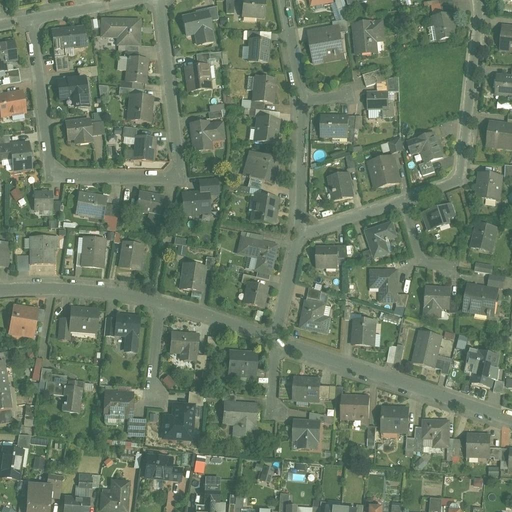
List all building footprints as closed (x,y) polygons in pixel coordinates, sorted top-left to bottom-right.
[(265,0),(243,0),(242,18),(264,19),(265,0)] [(341,0),(337,0),(335,1),(339,11),(344,9),(341,0)] [(453,3),(440,6),(442,17),(452,15),(456,15),(454,3),(453,3)] [(217,8),(207,10),(207,13),(208,13),(210,23),(218,21),(217,8)] [(207,13),(182,19),(186,36),(200,33),(202,46),(214,43),(211,31),(212,31),(210,23),(208,13),(207,13)] [(442,17),(432,19),(434,29),(437,28),(439,41),(436,41),(436,42),(456,39),(452,15),(442,17)] [(140,21),(102,20),(102,32),(108,32),(108,38),(119,38),(119,46),(125,46),(138,46),(140,46),(140,21)] [(348,21),(335,23),(336,30),(339,29),(340,34),(349,33),(348,21)] [(382,24),(374,25),(374,24),(354,26),(355,33),(356,33),(357,45),(356,45),(357,57),(377,55),(375,39),(383,39),(382,24)] [(511,28),(503,28),(500,52),(511,53),(511,28)] [(84,29),(52,33),(55,59),(65,58),(65,57),(64,49),(86,47),(84,29)] [(336,30),(309,35),(314,63),(315,63),(314,56),(329,53),(329,56),(335,55),(336,59),(338,58),(337,55),(343,54),(340,34),(339,29),(336,30)] [(260,33),(248,32),(247,41),(250,42),(250,41),(260,42),(260,33)] [(260,42),(250,41),(250,42),(249,63),(267,64),(269,42),(260,42)] [(14,44),(0,45),(0,70),(3,70),(2,64),(17,62),(14,44)] [(65,58),(55,59),(57,73),(69,71),(68,57),(65,57),(65,58)] [(137,59),(128,58),(128,59),(126,82),(132,83),(145,84),(148,60),(137,59)] [(208,66),(186,69),(189,94),(211,91),(210,80),(208,80),(206,67),(208,67),(208,66)] [(91,68),(78,70),(78,77),(92,76),(91,68)] [(19,71),(3,73),(4,81),(20,78),(19,71)] [(376,73),(363,77),(367,88),(379,84),(376,73)] [(511,78),(497,77),(496,92),(504,93),(504,96),(511,96),(511,78)] [(275,81),(248,78),(247,92),(254,92),(253,103),(263,104),(272,105),(275,81)] [(399,78),(388,82),(388,93),(400,93),(399,78)] [(85,79),(58,82),(60,101),(70,99),(70,97),(74,97),(75,109),(89,108),(85,79)] [(132,90),(120,89),(119,96),(131,97),(131,96),(133,96),(134,90),(132,90)] [(394,103),(389,103),(388,93),(368,94),(368,112),(384,111),(384,119),(395,119),(394,103)] [(3,97),(0,97),(0,107),(2,118),(25,114),(22,97),(10,99),(10,96),(3,97)] [(133,96),(131,96),(131,97),(130,106),(132,106),(131,121),(128,121),(151,124),(153,98),(133,96)] [(263,104),(253,103),(251,102),(250,110),(256,111),(263,112),(263,104)] [(263,112),(256,111),(255,119),(268,120),(269,113),(263,112)] [(221,112),(209,114),(210,121),(222,119),(221,112)] [(349,117),(321,117),(321,138),(333,138),(333,136),(348,136),(348,139),(349,131),(349,118),(349,117)] [(268,120),(258,120),(256,130),(258,130),(257,142),(255,142),(255,143),(276,146),(279,122),(268,120)] [(90,121),(66,124),(68,141),(76,140),(77,146),(92,144),(92,138),(93,138),(93,137),(91,125),(90,121)] [(103,123),(91,125),(93,137),(104,136),(103,123)] [(222,125),(208,126),(208,123),(190,125),(191,126),(193,144),(194,154),(210,152),(208,139),(223,137),(222,125)] [(511,126),(507,126),(490,124),(486,147),(511,150),(511,126)] [(138,130),(124,128),(123,138),(137,139),(137,137),(138,130)] [(443,159),(435,135),(408,144),(412,154),(418,151),(419,153),(422,152),(426,165),(443,159)] [(9,137),(0,137),(0,148),(1,148),(1,147),(10,146),(9,137)] [(156,139),(137,137),(137,139),(135,161),(154,163),(156,139)] [(401,139),(388,144),(391,155),(404,152),(401,139)] [(10,146),(1,147),(1,148),(2,159),(3,166),(13,165),(14,173),(32,171),(28,144),(10,146)] [(276,161),(251,154),(247,169),(252,170),(250,179),(272,186),(275,176),(272,175),(276,161)] [(353,157),(346,158),(349,171),(355,170),(353,157)] [(393,157),(369,163),(376,190),(400,184),(393,157)] [(502,177),(480,174),(477,200),(499,202),(502,177)] [(350,183),(348,175),(329,179),(331,187),(333,187),(334,192),(332,193),(332,195),(335,195),(336,202),(334,202),(353,199),(351,190),(353,190),(351,182),(350,183)] [(199,183),(199,195),(209,194),(209,198),(219,197),(218,182),(199,183)] [(250,189),(237,187),(236,195),(249,197),(250,189)] [(20,189),(12,193),(18,203),(26,198),(20,189)] [(52,203),(52,193),(34,194),(35,212),(53,211),(52,203)] [(107,198),(80,194),(76,215),(89,218),(90,215),(103,217),(103,220),(104,220),(107,198)] [(164,198),(139,194),(136,212),(159,217),(160,217),(161,212),(164,198)] [(182,196),(183,218),(210,216),(209,198),(209,194),(199,195),(182,196)] [(278,200),(256,196),(258,197),(256,213),(253,213),(252,223),(274,226),(278,200)] [(61,203),(52,203),(53,211),(53,216),(59,216),(61,203)] [(451,204),(444,207),(449,220),(456,218),(451,204)] [(120,207),(108,205),(106,217),(118,219),(120,207)] [(449,220),(444,207),(423,215),(429,233),(440,229),(440,227),(447,224),(446,221),(449,220)] [(168,213),(161,212),(160,217),(159,217),(158,224),(166,226),(168,213)] [(498,229),(477,224),(471,249),(486,252),(487,246),(493,247),(498,229)] [(392,225),(366,234),(372,251),(375,259),(388,254),(388,253),(384,254),(381,243),(396,238),(392,225)] [(262,243),(253,241),(252,242),(250,241),(251,235),(247,234),(246,240),(242,239),(239,255),(258,259),(255,272),(258,272),(270,275),(271,275),(277,247),(262,243)] [(264,237),(251,235),(250,241),(252,242),(253,241),(262,243),(264,237)] [(58,238),(31,239),(31,266),(54,266),(54,249),(58,249),(58,238)] [(105,241),(86,239),(84,255),(83,267),(103,269),(105,241)] [(188,241),(176,239),(175,245),(187,247),(188,241)] [(144,247),(124,244),(120,269),(139,272),(140,272),(137,271),(139,257),(142,258),(144,247)] [(346,247),(338,247),(338,250),(338,260),(346,260),(346,247)] [(338,250),(316,250),(317,269),(338,269),(338,260),(338,250)] [(372,251),(363,254),(367,266),(375,267),(372,260),(375,259),(372,251)] [(215,259),(207,258),(206,268),(205,271),(213,272),(215,259)] [(29,261),(18,261),(18,272),(29,272),(29,261)] [(206,268),(185,265),(182,290),(202,293),(205,271),(206,268)] [(493,268),(477,265),(475,273),(492,276),(493,268)] [(270,275),(258,272),(256,279),(269,281),(270,275)] [(397,273),(372,273),(372,285),(381,285),(381,303),(396,303),(397,303),(397,296),(397,273)] [(256,279),(243,276),(242,284),(248,285),(254,286),(256,279)] [(505,278),(492,276),(490,288),(503,290),(505,278)] [(511,279),(505,278),(503,290),(511,291),(511,279)] [(254,286),(248,285),(244,305),(263,310),(268,289),(254,286)] [(494,292),(469,287),(465,312),(488,315),(487,319),(490,319),(494,292)] [(322,293),(309,289),(308,299),(320,301),(322,293)] [(442,291),(433,290),(426,289),(425,308),(426,308),(425,317),(440,318),(441,309),(449,310),(450,310),(450,301),(451,291),(442,290),(442,291)] [(409,296),(397,296),(397,303),(396,303),(397,309),(406,309),(409,296)] [(458,302),(450,301),(450,310),(449,310),(449,314),(458,315),(458,302)] [(332,309),(306,304),(301,329),(327,334),(329,325),(332,309)] [(36,313),(16,309),(12,331),(23,333),(23,336),(32,337),(35,323),(36,313)] [(45,311),(37,310),(36,313),(35,323),(43,324),(45,311)] [(98,312),(71,310),(71,321),(70,331),(70,332),(96,333),(98,312)] [(140,319),(117,317),(116,321),(115,336),(126,337),(125,348),(126,348),(126,351),(129,353),(132,353),(135,352),(136,349),(137,338),(139,338),(140,319)] [(71,321),(61,320),(60,333),(70,334),(70,332),(70,331),(71,321)] [(116,321),(106,320),(104,338),(114,339),(115,336),(116,321)] [(375,323),(355,321),(353,347),(374,348),(375,323)] [(442,338),(421,333),(414,364),(442,371),(444,362),(437,360),(442,338)] [(199,336),(172,334),(170,354),(184,355),(184,362),(195,363),(196,363),(196,358),(196,356),(197,356),(199,336)] [(215,339),(208,338),(207,351),(214,351),(215,339)] [(405,347),(398,346),(395,360),(402,361),(405,347)] [(491,356),(471,351),(467,364),(476,366),(472,384),(491,388),(497,363),(490,361),(491,356)] [(11,353),(3,354),(5,361),(12,360),(11,353)] [(256,357),(239,355),(239,354),(229,353),(228,377),(228,374),(245,376),(245,378),(256,378),(257,355),(256,355),(256,357)] [(206,358),(196,358),(196,363),(195,363),(195,371),(205,371),(206,358)] [(451,364),(444,362),(442,371),(441,375),(448,376),(451,364)] [(52,372),(42,370),(40,383),(46,384),(51,385),(52,376),(52,372)] [(85,384),(67,382),(67,378),(52,376),(51,385),(46,384),(45,395),(70,398),(69,406),(63,405),(62,413),(80,415),(81,400),(83,400),(85,384)] [(171,390),(178,385),(171,376),(165,381),(171,390)] [(321,381),(295,380),(293,402),(319,403),(320,400),(320,387),(321,381)] [(505,384),(496,381),(493,393),(503,395),(505,384)] [(7,387),(0,388),(0,412),(11,411),(11,410),(7,387)] [(330,388),(320,387),(320,400),(329,401),(330,388)] [(204,394),(191,393),(189,406),(194,407),(194,405),(197,405),(198,405),(203,405),(204,394)] [(130,396),(105,394),(104,418),(129,419),(130,396)] [(236,396),(223,395),(222,405),(224,405),(224,404),(235,405),(236,396)] [(371,399),(342,398),(341,420),(369,421),(371,399)] [(235,405),(224,404),(224,405),(223,425),(232,426),(232,422),(242,423),(242,428),(240,428),(240,430),(235,429),(234,438),(253,439),(255,406),(235,405)] [(189,406),(174,405),(173,418),(165,417),(163,439),(164,439),(164,436),(175,437),(175,440),(192,441),(194,407),(189,406)] [(35,407),(26,406),(24,426),(35,428),(36,416),(34,416),(35,407)] [(409,411),(383,410),(382,432),(408,433),(409,411)] [(11,411),(0,412),(0,424),(0,426),(13,424),(11,411)] [(326,417),(310,414),(309,423),(320,423),(320,425),(325,425),(326,417)] [(146,422),(129,421),(128,435),(144,435),(146,422)] [(309,423),(295,422),(294,441),(302,442),(301,450),(316,451),(316,442),(319,443),(320,425),(320,423),(309,423)] [(449,423),(424,422),(424,440),(437,440),(437,447),(435,447),(435,448),(448,448),(449,448),(449,440),(449,423)] [(491,436),(468,436),(468,458),(480,458),(480,457),(489,457),(489,458),(490,458),(491,436)] [(415,439),(407,439),(406,452),(414,453),(415,439)] [(22,452),(4,450),(0,474),(0,478),(18,482),(22,452)] [(511,451),(502,450),(501,461),(501,463),(510,464),(511,451)] [(197,470),(204,471),(206,457),(199,456),(197,470)] [(172,459),(148,457),(146,479),(156,480),(156,476),(173,478),(174,470),(171,470),(172,459)] [(46,471),(47,458),(36,458),(35,470),(46,471)] [(415,465),(421,472),(427,466),(421,459),(415,465)] [(285,462),(284,468),(307,472),(308,465),(285,462)] [(489,468),(488,478),(499,478),(499,469),(489,468)] [(273,471),(265,469),(262,479),(270,482),(273,471)] [(181,471),(174,470),(173,478),(172,482),(180,483),(181,471)] [(293,482),(307,482),(307,474),(293,474),(293,482)] [(63,478),(48,476),(47,487),(51,488),(61,490),(63,478)] [(474,479),(474,488),(483,488),(483,480),(474,479)] [(221,481),(206,480),(205,492),(220,493),(221,481)] [(30,482),(24,482),(22,497),(28,498),(29,486),(30,486),(30,482)] [(126,511),(129,484),(112,483),(111,498),(102,497),(100,511),(101,511),(102,511),(112,511),(111,511),(126,511)] [(47,487),(43,486),(43,487),(30,486),(29,486),(28,498),(26,511),(49,511),(51,488),(47,487)] [(205,492),(204,503),(205,503),(205,502),(214,503),(219,504),(220,493),(205,492)] [(290,496),(280,495),(278,511),(288,511),(289,508),(290,496)] [(89,501),(65,499),(63,511),(88,511),(90,501),(89,501)] [(441,511),(442,500),(431,499),(429,511),(441,511)] [(344,501),(329,501),(329,511),(338,511),(343,511),(344,511),(344,501)] [(214,503),(205,502),(205,503),(204,511),(213,511),(214,503)]
